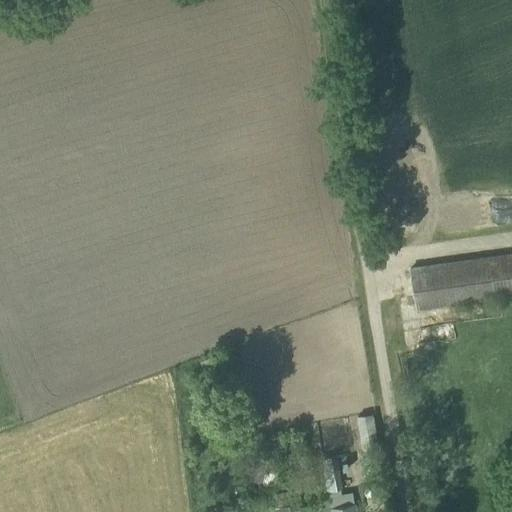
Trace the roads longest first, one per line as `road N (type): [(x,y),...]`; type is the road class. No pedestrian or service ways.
road 1 (track): [(369,266),(340,82),(315,0)]
road 2 (unclassified): [(407,511),(369,266)]
